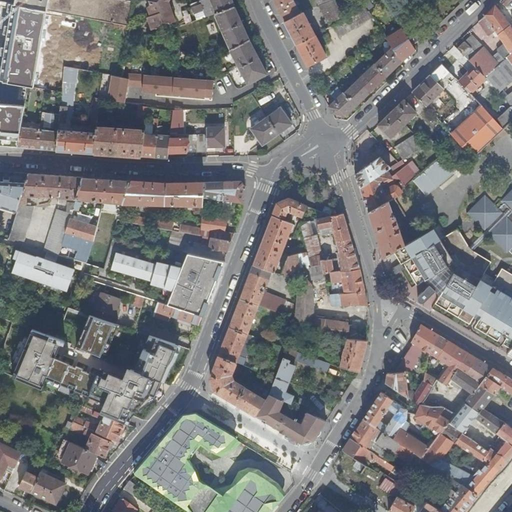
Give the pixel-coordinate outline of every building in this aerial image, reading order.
[(17,0),(16,5),(48,11),(49,0),(17,0)] [(149,0),(151,5),(147,7),(150,16),(147,17),(151,30),(175,22),(169,1),(170,0),(149,0)] [(235,7),(231,0),(201,0),(200,1),(201,4),(191,8),(193,15),(203,11),(206,18),(216,14),(235,7)] [(293,0),(274,0),(277,8),(284,22),(300,13),(293,0)] [(334,0),(333,0),(319,6),(330,26),(344,18),(334,0)] [(48,11),(20,6),(7,83),(28,86),(34,87),(48,11)] [(351,14),(344,18),(333,26),(340,37),(371,17),(364,6),(351,14)] [(511,28),(495,6),(479,22),(488,36),(495,31),(503,44),(506,48),(498,54),(492,58),(471,36),(464,42),(471,50),(464,56),(474,66),(484,77),(507,58),(511,55),(509,52),(511,49),(511,28)] [(249,40),(235,7),(216,14),(232,50),(249,40)] [(300,13),(284,22),(296,44),(314,34),(302,12),(300,13)] [(393,49),(401,62),(415,49),(411,43),(406,35),(401,28),(386,38),(393,49)] [(406,35),(411,43),(419,38),(415,30),(406,35)] [(296,44),(308,66),(326,56),(314,34),(296,44)] [(267,74),(249,40),(232,50),(230,50),(248,84),(267,74)] [(464,42),(457,49),(464,56),(471,50),(464,42)] [(506,48),(503,44),(496,50),(496,52),(498,54),(506,48)] [(375,65),(386,76),(401,62),(393,49),(375,65)] [(511,64),(510,62),(507,58),(484,77),(486,79),(498,92),(508,84),(511,80),(511,64)] [(359,80),(370,92),(386,76),(375,65),(375,64),(359,80)] [(474,66),(458,82),(463,86),(470,94),(486,79),(484,77),(474,66)] [(63,81),(74,83),(75,69),(64,67),(63,81)] [(213,81),(144,75),(142,93),(211,99),(213,81)] [(430,75),(412,93),(426,107),(444,89),(430,75)] [(121,78),(112,77),(107,101),(125,104),(130,80),(121,78)] [(344,94),(356,106),(370,92),(359,80),(344,94)] [(62,92),(59,123),(70,124),(74,83),(63,81),(62,92)] [(470,94),(463,86),(433,114),(437,119),(451,135),(481,106),(470,94)] [(329,107),(332,113),(346,115),(356,106),(344,94),(343,93),(329,107)] [(91,126),(96,127),(99,99),(97,99),(93,98),(91,126)] [(404,101),(392,112),(404,124),(416,113),(404,101)] [(0,103),(0,138),(18,140),(24,106),(0,103)] [(145,121),(146,107),(138,106),(137,118),(141,119),(141,121),(145,121)] [(481,106),(451,135),(471,158),(502,129),(495,121),(481,106)] [(511,120),(511,107),(511,106),(495,121),(502,129),(511,120)] [(280,108),(267,117),(278,133),(292,124),(280,108)] [(183,135),(186,109),(178,109),(173,109),(170,135),(183,135)] [(260,109),(245,120),(249,127),(265,116),(260,109)] [(404,124),(392,112),(378,125),(390,137),(404,124)] [(43,113),(42,127),(53,128),(54,114),(43,113)] [(278,133),(267,117),(251,129),(263,145),(278,133)] [(141,156),(154,157),(158,123),(155,123),(155,125),(153,125),(152,134),(144,133),(141,156)] [(154,157),(168,158),(168,153),(170,136),(160,135),(162,126),(160,125),(160,123),(158,123),(154,157)] [(17,147),(37,149),(40,129),(21,127),(17,147)] [(94,153),(141,156),(144,133),(144,130),(96,127),(96,133),(94,153)] [(206,134),(207,147),(225,146),(224,127),(206,127),(206,134)] [(37,149),(57,150),(58,131),(40,129),(37,149)] [(57,150),(94,153),(96,133),(59,129),(58,131),(57,150)] [(188,134),(183,135),(170,135),(170,136),(168,153),(187,152),(188,134)] [(197,152),(207,152),(207,147),(206,134),(196,134),(197,152)] [(395,147),(403,160),(425,147),(415,135),(395,147)] [(460,168),(470,159),(460,147),(450,157),(460,168)] [(444,156),(413,181),(426,196),(457,171),(444,156)] [(380,157),(355,174),(360,188),(386,171),(390,169),(380,157)] [(396,175),(405,186),(406,186),(407,185),(405,182),(407,180),(413,176),(405,167),(396,175)] [(386,171),(360,188),(368,212),(388,201),(388,202),(395,198),(398,195),(402,192),(400,189),(396,185),(386,171)] [(83,177),(28,173),(25,183),(21,195),(26,195),(76,198),(83,177)] [(107,178),(83,177),(76,198),(102,201),(107,178)] [(130,180),(107,178),(102,201),(123,203),(130,180)] [(170,182),(130,180),(123,203),(122,205),(128,206),(129,204),(146,204),(146,207),(149,207),(149,204),(202,206),(202,198),(204,182),(170,182)] [(0,206),(16,211),(21,195),(25,183),(0,181),(0,206)] [(224,181),(204,182),(202,198),(222,200),(224,181)] [(241,181),(224,181),(222,200),(242,203),(246,187),(241,181)] [(511,211),(511,189),(500,201),(508,208),(503,214),(506,217),(511,211)] [(16,211),(8,239),(21,243),(33,207),(30,207),(25,205),(26,203),(26,195),(21,195),(16,211)] [(405,244),(402,246),(423,281),(441,271),(450,281),(440,298),(474,318),(485,324),(503,335),(508,338),(511,340),(511,274),(502,269),(495,280),(485,274),(491,263),(475,253),(473,251),(489,235),(507,254),(510,252),(511,253),(511,211),(506,217),(503,214),(508,208),(500,201),(495,206),(484,195),(467,213),(485,232),(470,247),(469,246),(458,230),(447,236),(439,224),(420,234),(411,241),(405,244)] [(278,203),(273,216),(283,219),(287,211),(289,210),(294,212),(303,216),(308,205),(289,198),(278,203)] [(75,201),(75,202),(71,212),(76,213),(76,210),(78,211),(80,202),(75,201)] [(388,201),(368,212),(383,258),(398,248),(402,246),(405,244),(400,232),(402,231),(401,228),(399,228),(395,216),(393,216),(388,202),(388,201)] [(46,251),(58,254),(69,218),(71,212),(75,202),(67,202),(67,209),(63,208),(62,210),(57,209),(44,250),(46,251)] [(128,206),(122,205),(120,212),(127,213),(128,206)] [(287,211),(283,219),(290,222),(294,212),(289,210),(287,211)] [(214,217),(201,216),(200,228),(200,235),(210,237),(231,241),(234,232),(233,232),(232,232),(224,231),(227,219),(228,213),(221,212),(221,218),(214,217)] [(343,213),(332,215),(317,219),(318,228),(332,225),(336,242),(351,237),(343,213)] [(147,218),(127,214),(126,222),(146,226),(147,218)] [(283,219),(273,216),(254,265),(271,271),(274,272),(293,223),(290,222),(283,219)] [(155,217),(153,227),(172,230),(174,220),(155,217)] [(58,254),(84,262),(86,263),(93,240),(96,226),(69,218),(58,254)] [(105,220),(98,218),(96,226),(93,240),(99,242),(103,226),(104,226),(105,220)] [(313,234),(310,220),(301,222),(308,252),(311,264),(311,266),(322,264),(324,273),(330,272),(337,271),(336,267),(334,268),(332,259),(321,260),(314,261),(313,258),(320,256),(321,256),(315,234),(313,234)] [(200,235),(200,228),(180,224),(179,231),(179,232),(200,235)] [(408,236),(411,241),(420,234),(416,230),(408,236)] [(208,248),(210,237),(200,235),(179,232),(178,238),(183,239),(183,240),(200,242),(200,247),(208,248)] [(168,248),(181,251),(183,240),(183,239),(178,238),(171,236),(168,248)] [(227,251),(231,241),(210,237),(208,248),(227,251)] [(360,268),(351,237),(336,242),(339,252),(337,252),(338,256),(341,271),(360,268)] [(402,246),(398,248),(419,284),(423,281),(402,246)] [(58,254),(46,251),(44,259),(16,250),(13,258),(16,259),(12,271),(67,290),(73,269),(55,262),(58,254)] [(223,261),(187,253),(182,268),(157,262),(156,265),(116,252),(111,269),(151,280),(150,284),(163,288),(163,291),(170,293),(168,305),(202,315),(223,261)] [(289,255),(282,273),(299,274),(300,274),(300,265),(311,264),(308,252),(296,253),(289,255)] [(322,264),(311,266),(309,267),(312,279),(325,277),(324,273),(322,264)] [(271,271),(254,265),(241,298),(258,304),(263,291),(271,271)] [(101,278),(104,268),(96,266),(93,276),(101,278)] [(365,290),(360,268),(341,271),(337,271),(330,272),(331,282),(343,280),(345,293),(365,290)] [(297,305),(296,319),(296,324),(307,325),(306,329),(324,331),(324,334),(336,335),(348,337),(350,324),(350,319),(342,319),(342,321),(313,317),(313,297),(312,284),(305,275),(299,276),(297,305)] [(336,294),(345,293),(343,280),(331,282),(332,287),(332,288),(335,288),(336,294)] [(426,302),(438,289),(431,283),(419,296),(419,299),(419,300),(421,302),(422,302),(424,302),(426,302)] [(368,304),(365,290),(345,293),(336,294),(333,294),(332,288),(332,287),(330,287),(332,304),(334,306),(342,305),(342,306),(355,305),(368,305),(368,304)] [(101,291),(92,315),(114,323),(117,316),(114,316),(117,308),(120,298),(101,291)] [(263,291),(258,304),(270,309),(275,296),(263,291)] [(144,297),(136,294),(133,304),(141,307),(144,297)] [(275,296),(270,309),(296,319),(297,305),(275,296)] [(258,304),(241,298),(230,327),(247,333),(258,304)] [(440,298),(438,302),(472,322),(474,318),(440,298)] [(198,324),(202,315),(168,305),(157,301),(152,318),(168,323),(171,315),(198,324)] [(114,323),(92,315),(89,314),(77,346),(101,355),(102,352),(107,354),(118,325),(114,323)] [(396,327),(403,319),(399,315),(391,324),(396,327)] [(70,325),(62,322),(61,322),(58,333),(56,338),(58,338),(60,339),(65,341),(70,325)] [(439,336),(440,335),(422,324),(412,341),(414,343),(422,348),(430,352),(439,336)] [(485,324),(482,329),(500,339),(503,335),(485,324)] [(247,333),(230,327),(219,356),(236,362),(247,333)] [(46,334),(31,328),(12,376),(41,388),(46,378),(104,403),(100,413),(105,415),(124,423),(125,420),(129,421),(131,416),(158,393),(160,389),(157,388),(161,377),(165,379),(170,365),(173,361),(180,346),(149,335),(134,370),(131,368),(127,378),(111,372),(107,378),(55,356),(61,343),(70,347),(71,343),(65,341),(60,339),(58,338),(56,338),(46,334)] [(46,334),(56,338),(58,333),(48,329),(46,334)] [(450,341),(440,335),(439,336),(430,352),(439,358),(445,348),(450,341)] [(367,340),(348,337),(348,339),(346,348),(345,348),(343,355),(344,355),(341,366),(359,372),(367,340)] [(493,367),(450,341),(445,348),(439,358),(450,365),(438,379),(446,385),(452,378),(455,373),(458,374),(459,372),(480,383),(486,376),(493,367)] [(422,348),(414,343),(395,373),(406,371),(407,373),(411,372),(411,369),(416,360),(415,359),(422,348)] [(299,352),(287,348),(283,358),(289,361),(288,363),(294,366),(296,360),(299,352)] [(307,355),(299,352),(296,360),(304,363),(307,355)] [(315,358),(307,355),(304,363),(328,371),(330,364),(315,359),(315,358)] [(236,362),(219,356),(211,378),(214,390),(235,403),(245,387),(233,380),(234,379),(233,375),(231,374),(236,362)] [(283,358),(276,377),(284,381),(289,382),(294,366),(288,363),(289,361),(283,358)] [(507,376),(493,367),(486,376),(500,385),(507,376)] [(406,371),(395,373),(390,373),(388,373),(386,383),(412,400),(416,392),(413,390),(408,391),(407,373),(406,371)] [(436,378),(426,372),(425,379),(432,385),(436,378)] [(455,373),(452,378),(472,392),(464,402),(465,402),(480,412),(476,417),(477,417),(507,440),(511,443),(511,427),(509,425),(497,417),(483,408),(495,393),(480,383),(459,372),(458,374),(455,373)] [(500,385),(486,376),(480,383),(495,393),(500,385),(501,385),(500,385)] [(511,378),(507,376),(500,385),(501,385),(500,385),(511,393),(511,378)] [(284,381),(276,377),(269,394),(283,400),(290,404),(293,396),(285,392),(289,382),(284,381)] [(432,385),(425,379),(420,388),(428,393),(432,385)] [(245,387),(235,403),(256,416),(266,400),(245,387)] [(420,388),(416,392),(412,400),(421,405),(428,393),(420,388)] [(394,399),(382,391),(364,418),(376,426),(380,420),(388,408),(394,399)] [(266,400),(256,416),(302,443),(315,440),(327,421),(327,420),(311,413),(307,411),(302,424),(286,415),(287,414),(279,409),(283,400),(269,394),(266,400)] [(307,411),(311,413),(315,403),(300,397),(296,406),(307,411)] [(403,405),(394,399),(388,408),(396,414),(403,405)] [(480,412),(465,402),(455,414),(454,414),(450,421),(465,431),(477,417),(476,417),(480,412)] [(100,413),(81,405),(79,409),(98,417),(100,413)] [(408,409),(403,405),(396,414),(394,417),(404,423),(407,418),(408,412),(408,409)] [(429,406),(421,405),(417,414),(416,417),(437,431),(430,439),(434,442),(441,433),(450,421),(440,415),(444,408),(442,407),(433,407),(429,406)] [(94,431),(117,441),(125,423),(124,423),(105,415),(99,428),(96,427),(96,426),(94,425),(92,430),(94,431)] [(185,417),(136,475),(186,511),(224,511),(228,498),(216,491),(202,480),(199,470),(192,461),(203,446),(213,453),(224,456),(232,453),(243,443),(197,415),(185,417)] [(75,416),(73,422),(83,426),(86,421),(75,416)] [(394,438),(403,424),(404,423),(394,417),(388,425),(384,432),(394,438)] [(376,426),(364,418),(351,438),(372,452),(374,449),(371,447),(375,441),(378,443),(407,462),(414,452),(394,438),(384,432),(376,426)] [(380,420),(376,426),(384,432),(388,425),(380,420)] [(92,430),(94,425),(94,424),(86,421),(83,426),(92,430)] [(465,431),(450,421),(441,433),(455,442),(462,446),(464,448),(483,460),(489,451),(471,438),(466,436),(468,433),(465,431)] [(97,454),(105,457),(111,442),(92,433),(94,431),(92,430),(83,426),(73,422),(70,429),(91,437),(86,449),(97,454)] [(414,452),(422,457),(429,448),(403,431),(406,426),(403,424),(394,438),(414,452)] [(478,494),(506,460),(501,455),(500,455),(497,453),(491,448),(489,451),(483,460),(482,460),(487,463),(482,470),(479,468),(473,475),(468,473),(443,460),(444,458),(443,457),(455,442),(441,433),(434,442),(429,448),(422,457),(423,458),(445,472),(454,478),(478,494)] [(372,452),(351,438),(343,450),(362,462),(366,457),(371,459),(374,453),(372,452)] [(511,452),(511,443),(507,440),(497,453),(500,455),(501,455),(506,460),(511,452)] [(8,463),(15,467),(22,452),(0,442),(0,477),(1,478),(8,463)] [(88,473),(97,454),(86,449),(71,442),(62,462),(88,473)] [(396,500),(397,497),(403,486),(380,471),(378,473),(362,462),(343,450),(340,455),(342,468),(380,491),(396,500)] [(413,473),(423,458),(422,457),(414,452),(407,462),(403,469),(405,471),(413,473)] [(434,488),(445,472),(423,458),(413,473),(427,483),(419,496),(426,500),(430,494),(434,488)] [(391,471),(394,466),(383,459),(380,464),(391,471)] [(228,498),(224,511),(272,511),(287,495),(279,486),(270,477),(259,470),(250,468),(242,473),(236,483),(218,487),(216,491),(228,498)] [(19,487),(31,492),(38,477),(26,472),(19,487)] [(38,477),(31,492),(56,504),(65,484),(41,472),(38,477)] [(443,511),(462,511),(478,494),(454,478),(443,492),(451,496),(440,510),(443,511)] [(131,481),(124,489),(134,496),(140,488),(131,481)] [(389,511),(390,511),(411,511),(415,506),(397,497),(396,500),(389,511)] [(123,499),(113,511),(135,511),(138,510),(123,499)] [(443,511),(440,510),(427,501),(425,505),(431,510),(429,511),(443,511)]
